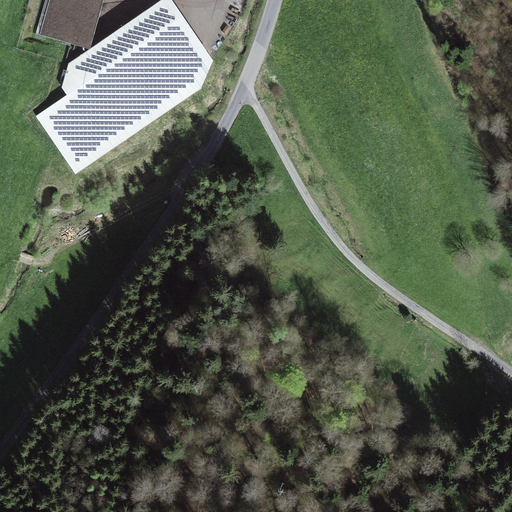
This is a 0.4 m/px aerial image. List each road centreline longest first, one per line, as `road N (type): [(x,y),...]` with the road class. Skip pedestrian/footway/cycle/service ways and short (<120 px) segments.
road 1 (unclassified): [(245,87),(80,343),(0,449)]
road 2 (unclassified): [(245,87),(346,252),(389,291),(511,371)]
